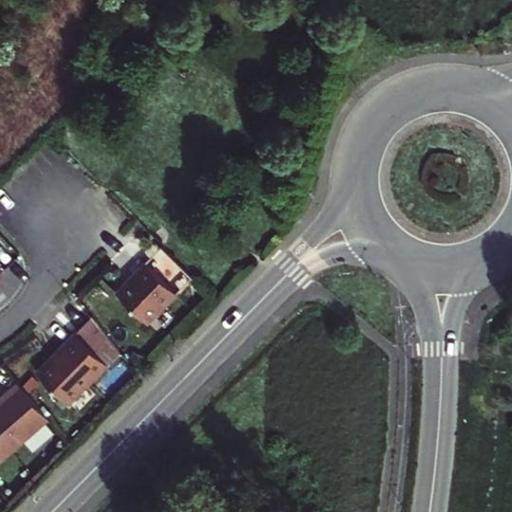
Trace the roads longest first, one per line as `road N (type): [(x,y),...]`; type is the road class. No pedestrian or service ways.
road 1 (tertiary): [(53,511),(263,298)]
road 2 (tertiary): [(463,87),(429,87),(389,105),(362,140),(354,183)]
road 3 (residential): [(0,328),(50,275),(62,198)]
road 4 (tertiary): [(354,183),(263,298)]
road 5 (tertiary): [(263,298),(322,259),(388,249)]
road 6 (tertiary): [(407,261),(441,391)]
road 7 (tertiary): [(441,391),(457,298),(475,265)]
road 8 (tertiary): [(441,391),(429,511)]
